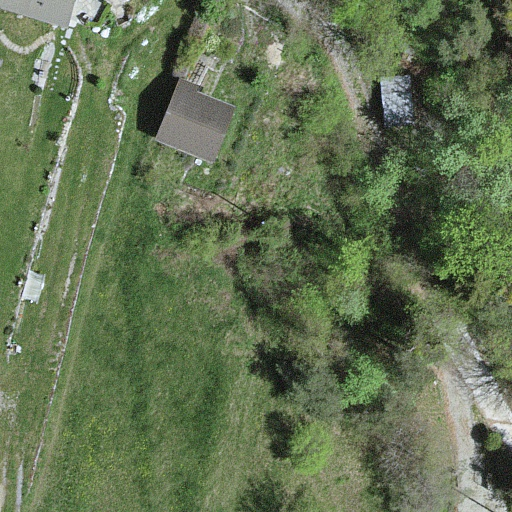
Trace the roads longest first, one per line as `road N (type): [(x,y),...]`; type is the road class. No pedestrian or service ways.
road 1 (track): [(10,511),(106,81)]
road 2 (track): [(478,378),(395,216),(365,96),(297,0)]
